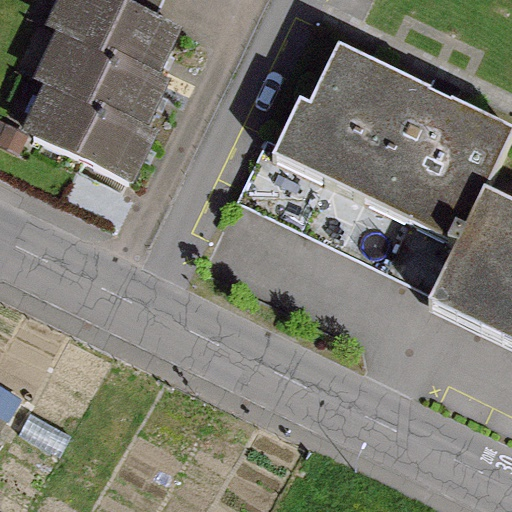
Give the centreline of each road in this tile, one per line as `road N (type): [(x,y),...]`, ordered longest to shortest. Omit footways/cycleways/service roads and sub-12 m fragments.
road 1 (residential): [(511,496),(327,418),(0,236)]
road 2 (unknown): [(261,0),(88,280)]
